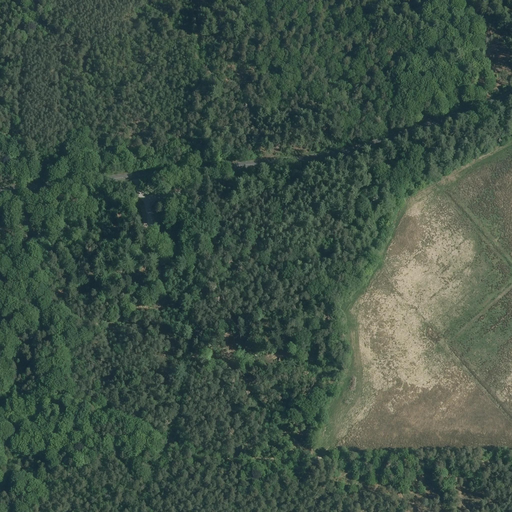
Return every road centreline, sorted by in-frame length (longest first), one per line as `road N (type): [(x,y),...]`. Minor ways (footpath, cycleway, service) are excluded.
road 1 (primary): [(511,94),(320,157),(0,190)]
road 2 (track): [(266,461),(208,458),(88,406),(0,405)]
road 3 (track): [(511,461),(301,461)]
road 4 (track): [(150,511),(147,492),(178,418),(187,353)]
